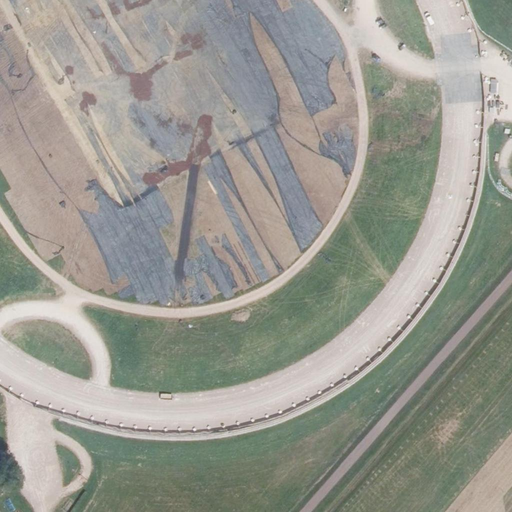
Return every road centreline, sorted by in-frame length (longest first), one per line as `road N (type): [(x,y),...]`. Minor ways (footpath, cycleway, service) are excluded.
road 1 (track): [(70,289),(146,311),(203,312),(244,300),(305,259),(348,195),(363,138),(352,49),(320,0)]
road 2 (track): [(302,511),(511,272)]
road 3 (track): [(511,90),(437,79),(405,61),(377,30),(372,0)]
road 4 (track): [(0,322),(31,311),(66,315),(93,344),(100,384)]
road 5 (track): [(43,505),(75,486),(87,464),(25,419)]
